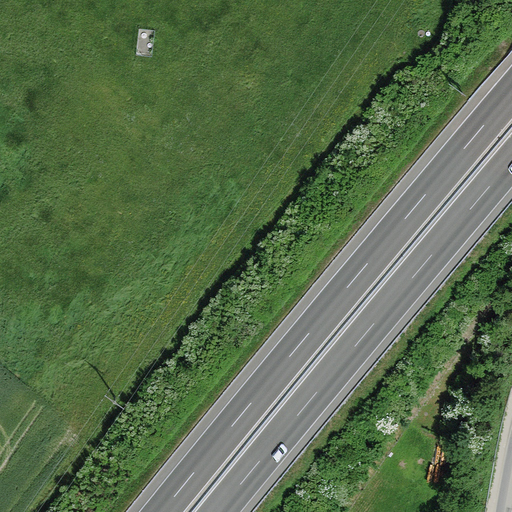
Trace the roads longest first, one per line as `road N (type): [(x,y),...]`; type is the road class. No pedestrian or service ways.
road 1 (motorway): [(511,90),(161,511)]
road 2 (motorway): [(217,511),(511,160)]
